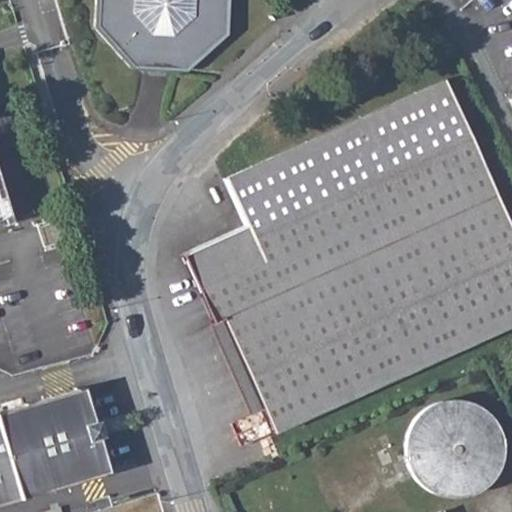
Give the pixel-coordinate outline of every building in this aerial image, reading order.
[(96,0),(95,29),(132,69),(183,70),(221,37),(224,0),(96,0)] [(243,225),(180,254),(211,323),(220,319),(272,432),(511,324),(511,234),(442,79),(223,178),(243,225)] [(0,219),(8,217),(2,197),(0,197),(0,219)] [(82,384),(0,408),(0,501),(108,470),(97,434),(88,436),(84,424),(94,420),(82,384)] [(510,473),(478,391),(399,422),(431,504),(510,473)] [(308,511),(293,477),(247,498),(252,511),(308,511)]
